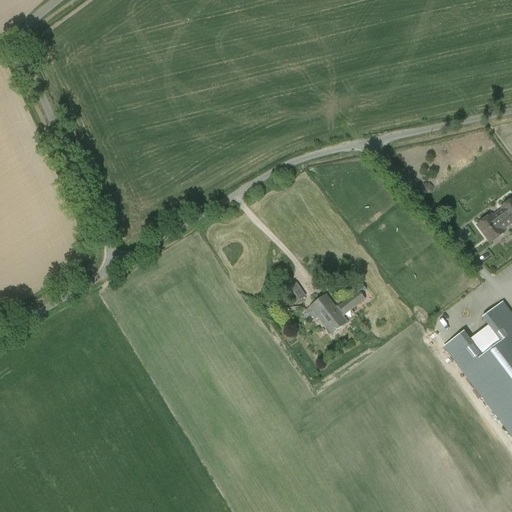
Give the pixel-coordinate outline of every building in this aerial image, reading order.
[(499,216),(508,227),(511,224),(511,199),(501,208),(504,212),(499,216)] [(508,227),(499,216),(494,219),(491,215),(477,226),(490,244),(505,233),(503,231),(508,227)] [(294,305),(306,297),(297,283),(285,292),(294,305)] [(357,292),(336,309),(326,296),(310,308),(327,330),(326,330),(329,335),(331,334),(331,335),(347,323),(343,317),(366,300),(361,294),(367,290),(363,285),(355,290),(357,292)] [(284,292),(281,288),(272,294),(282,309),(291,303),(284,292)] [(511,317),(501,304),(482,318),(495,335),(477,349),(464,332),(445,347),(464,371),(475,363),(511,411),(511,317)]
